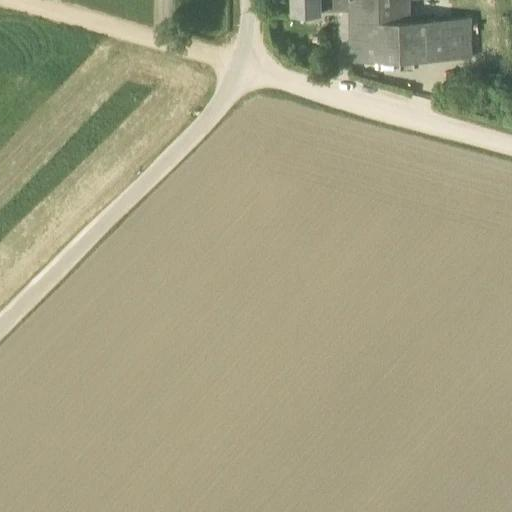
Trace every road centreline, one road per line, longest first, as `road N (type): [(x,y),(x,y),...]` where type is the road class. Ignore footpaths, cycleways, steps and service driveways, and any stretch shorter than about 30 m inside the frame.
road 1 (track): [(511,143),(19,0)]
road 2 (unclassified): [(0,327),(219,108),(248,64),(251,0)]
